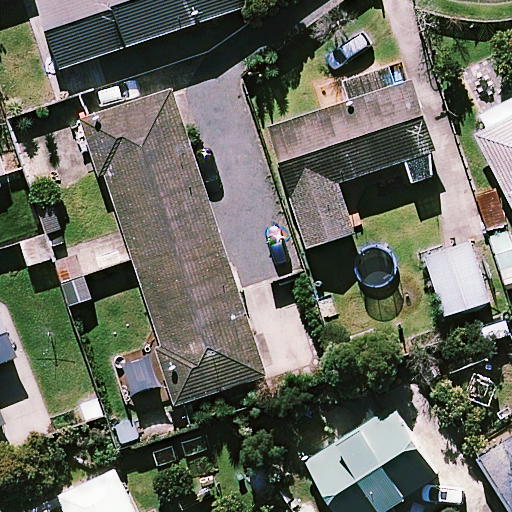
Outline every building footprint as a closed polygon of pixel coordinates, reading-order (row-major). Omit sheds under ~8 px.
[(36,0),(61,70),(263,0),(36,0)] [(433,151),(411,84),(269,130),(308,248),(353,233),(337,183),(433,151)] [(265,376),(173,95),(89,123),(180,403),(265,376)] [(511,118),(477,136),(500,182),(511,206),(511,118)] [(492,300),(473,241),(425,256),(444,315),(492,300)] [(0,362),(18,356),(0,309),(0,426),(4,425),(0,413),(0,362)] [(437,478),(391,406),(304,461),(336,511),(391,511),(389,508),(437,478)] [(511,511),(511,440),(479,461),(511,511)] [(135,511),(116,471),(60,497),(67,511),(135,511)]
